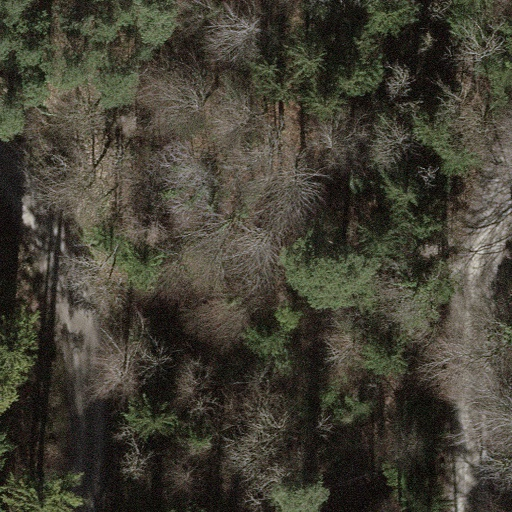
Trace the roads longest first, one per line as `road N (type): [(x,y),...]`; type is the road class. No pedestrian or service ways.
road 1 (track): [(0,163),(47,223),(92,321),(99,433),(85,511)]
road 2 (track): [(482,511),(481,305),(511,187)]
